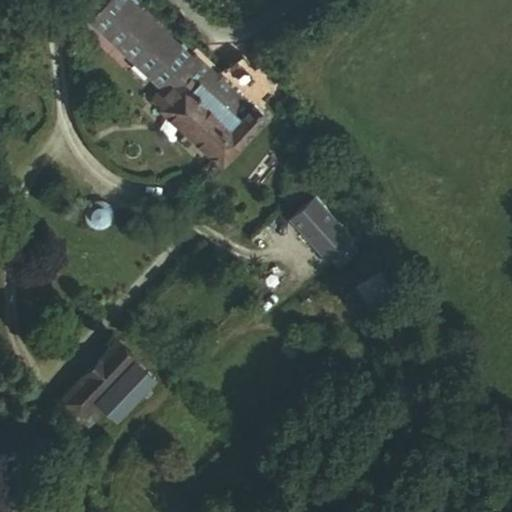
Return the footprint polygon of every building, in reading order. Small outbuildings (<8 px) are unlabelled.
[(92,0),(81,10),(94,23),(118,0),(92,0)] [(201,64),(197,67),(134,0),(118,0),(94,23),(161,97),(152,107),(215,177),(264,133),(201,64)] [(330,267),(358,248),(323,203),(297,222),(330,267)] [(102,237),(110,236),(115,228),(114,220),(108,215),(98,217),(93,225),(96,234),(102,237)] [(214,236),(229,239),(237,230),(228,220),(215,234),(214,236)] [(32,365),(43,353),(31,342),(21,354),(32,365)] [(113,428),(150,387),(131,370),(136,364),(118,348),(67,405),(77,414),(72,420),(96,442),(105,433),(98,427),(105,420),(113,428)]
